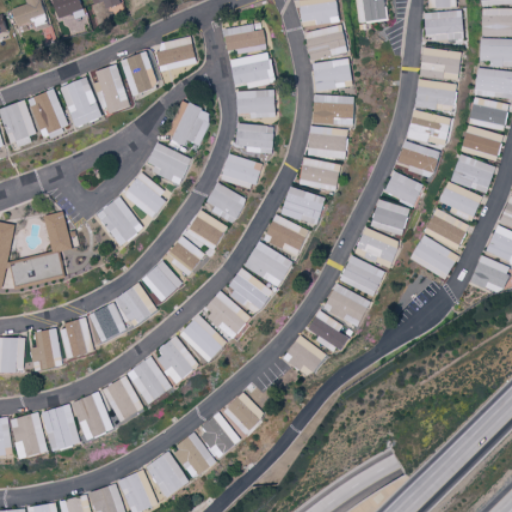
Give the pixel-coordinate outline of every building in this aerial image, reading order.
[(48,13),(43,0),(28,0),(29,2),(14,7),(19,22),(48,13)] [(87,13),(83,0),(54,0),(59,17),(76,12),(77,16),(87,13)] [(301,0),(304,24),(342,20),(340,0),(301,0)] [(357,0),(360,21),(389,18),(386,0),(357,0)] [(511,6),(483,7),(483,35),(511,34),(511,6)] [(428,33),(437,32),(438,38),(466,37),(465,9),(427,10),(428,33)] [(0,31),(10,29),(4,12),(0,13),(0,31)] [(226,26),(229,49),(239,47),(240,52),(270,48),(267,27),(257,28),(256,22),(226,26)] [(308,29),(312,57),(350,52),(346,24),(308,29)] [(157,42),(164,70),(200,61),(194,34),(157,42)] [(511,37),(481,37),(481,59),(492,59),(492,65),(511,65),(511,37)] [(464,50),(425,46),(422,76),(461,80),(464,50)] [(122,59),(135,94),(162,84),(149,49),(122,59)] [(236,82),(250,81),(250,85),(277,82),(274,51),(233,56),(236,82)] [(315,60),(318,88),(355,85),(353,57),(315,60)] [(108,113),(133,105),(119,62),(97,69),(101,80),(98,81),(108,113)] [(475,93),(511,97),(511,69),(479,65),(475,93)] [(63,85),(78,125),(105,116),(90,75),(63,85)] [(459,81),(421,78),(418,105),(442,108),(457,109),(459,81)] [(73,126),(56,87),(30,97),(46,137),(73,126)] [(240,112),(253,112),(253,116),(279,115),(278,88),(239,89),(240,112)] [(315,122),(356,123),(357,94),(316,93),(315,122)] [(16,146),(34,140),(32,134),(39,132),(28,98),(3,106),(16,146)] [(169,134),(188,142),(190,138),(202,143),(216,112),(184,98),(169,134)] [(470,123),(506,129),(509,106),(474,100),(470,123)] [(454,117),(417,107),(410,135),(448,144),(454,117)] [(239,144),(249,144),(249,150),(276,151),(277,124),(240,122),(239,144)] [(349,156),(350,126),(312,125),(310,155),(349,156)] [(506,133),(468,125),(462,151),(500,159),(506,133)] [(401,160),(412,164),(411,169),(435,176),(443,150),(407,139),(401,160)] [(183,183),(195,157),(159,141),(150,161),(157,164),(155,170),(183,183)] [(257,188),(265,162),(231,152),(223,178),(257,188)] [(498,165),(461,153),(452,180),(489,192),(498,165)] [(345,163),(307,155),(302,180),(339,188),(345,163)] [(419,203),(426,180),(394,171),(388,194),(419,203)] [(126,193),(157,217),(171,198),(140,174),(126,193)] [(484,195),(449,180),(440,200),(453,206),(451,210),(474,219),(484,195)] [(249,194),(217,182),(210,201),(217,204),(214,212),(240,221),(249,194)] [(329,196),(292,185),(284,213),(321,224),(329,196)] [(98,214),(125,244),(147,225),(120,195),(98,214)] [(511,195),(502,220),(511,224),(511,195)] [(405,234),(413,206),(381,198),(373,226),(405,234)] [(471,224),(438,207),(425,231),(459,248),(471,224)] [(191,228),(219,245),(231,225),(203,208),(191,228)] [(52,250),(72,248),(68,211),(48,213),(52,250)] [(266,238),(302,254),(313,228),(277,213),(266,238)] [(0,285),(5,287),(17,223),(0,219),(0,285)] [(511,259),(511,229),(498,225),(488,251),(511,259)] [(395,265),(403,238),(366,227),(358,254),(395,265)] [(447,277),(460,255),(424,234),(411,257),(447,277)] [(284,285),(297,258),(259,240),(247,267),(284,285)] [(66,273),(61,250),(13,261),(19,284),(66,273)] [(389,270),(354,254),(342,278),(377,295),(389,270)] [(473,280),(503,292),(511,268),(511,265),(483,254),(473,280)] [(185,281),(164,259),(144,278),(166,300),(185,281)] [(231,284),(237,289),(235,293),(262,311),(277,289),(243,266),(231,284)] [(152,298),(141,281),(119,296),(137,324),(155,312),(147,301),(152,298)] [(364,324),(374,297),(337,283),(327,309),(364,324)] [(211,316),(237,337),(255,315),(222,289),(209,306),(215,311),(211,316)] [(93,312),(104,339),(128,329),(117,302),(93,312)] [(343,352),(353,336),(343,329),(346,324),(322,308),(310,327),(322,334),(320,337),(343,352)] [(212,360),(231,340),(201,313),(183,333),(212,360)] [(69,356),(96,351),(90,318),(63,323),(69,356)] [(38,329),(40,345),(35,345),(37,368),(65,364),(60,327),(38,329)] [(329,352),(302,333),(286,356),(313,375),(329,352)] [(180,381),(202,365),(179,334),(157,350),(180,381)] [(0,335),(0,368),(21,369),(21,351),(28,351),(28,336),(0,335)] [(130,372),(153,402),(176,385),(152,354),(130,372)] [(125,420),(148,406),(127,374),(105,388),(125,420)] [(76,399),(89,438),(116,429),(103,390),(76,399)] [(226,410),(250,432),(269,412),(245,390),(226,410)] [(84,442),(72,402),(45,410),(56,450),(84,442)] [(13,417),(23,457),(51,450),(41,410),(13,417)] [(200,428),(224,455),(244,437),(220,410),(200,428)] [(0,416),(0,454),(16,452),(10,415),(0,416)] [(220,460),(197,431),(175,448),(198,477),(220,460)] [(191,483),(174,450),(149,463),(167,496),(191,483)] [(137,511),(153,506),(141,470),(121,478),(132,511),(137,511)] [(91,490),(97,511),(126,511),(118,482),(91,490)] [(60,500),(63,511),(85,511),(81,495),(60,500)] [(30,511),(58,511),(58,501),(30,505),(30,511)]
